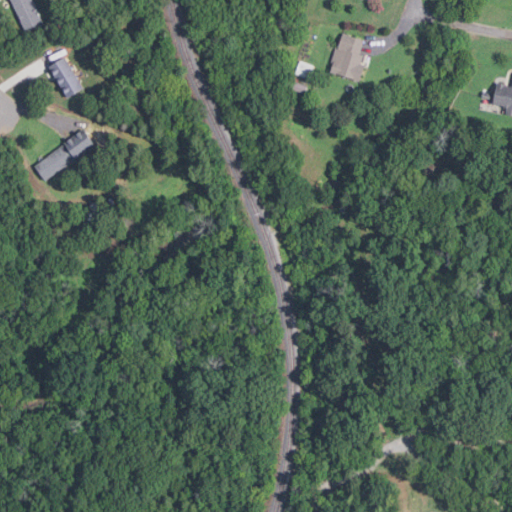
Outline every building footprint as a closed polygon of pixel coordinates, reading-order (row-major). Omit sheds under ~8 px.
[(10,0),(24,32),(42,24),(31,0),(10,0)] [(365,40),(341,32),(329,71),(359,81),(364,64),(358,62),(365,40)] [(82,90),(67,56),(50,64),(65,97),(82,90)] [(314,65),(299,60),(295,73),(309,78),(314,65)] [(511,85),(495,83),(493,104),(506,105),(505,114),(511,114),(511,85)] [(33,164),(44,180),(95,145),(84,129),(33,164)]
